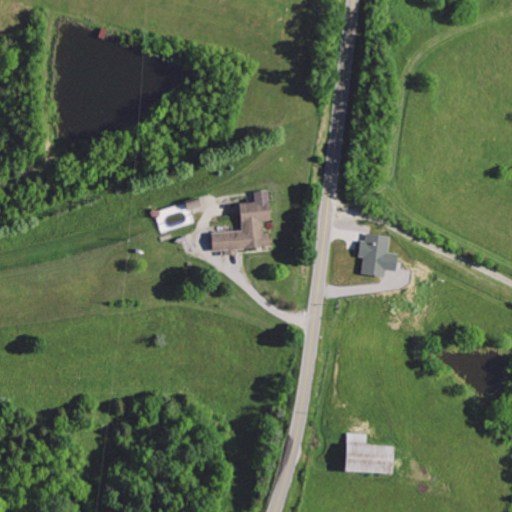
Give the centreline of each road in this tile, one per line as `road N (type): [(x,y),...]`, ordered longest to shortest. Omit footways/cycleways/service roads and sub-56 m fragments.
road 1 (primary): [(276,511),(309,376),(356,0)]
road 2 (residential): [(511,295),(328,232)]
